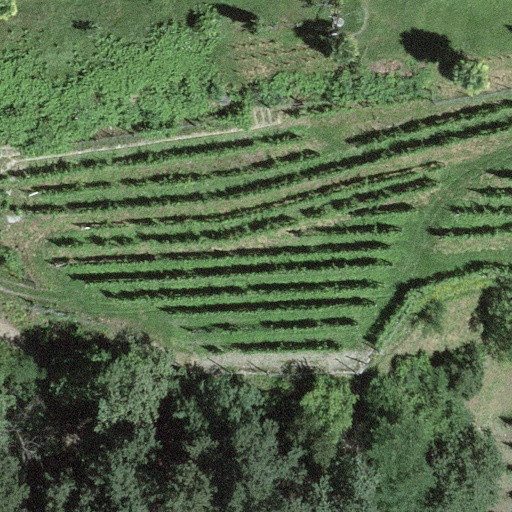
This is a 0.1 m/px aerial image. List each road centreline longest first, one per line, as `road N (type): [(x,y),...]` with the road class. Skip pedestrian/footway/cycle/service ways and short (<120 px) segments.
road 1 (track): [(511,147),(437,204),(374,329),(362,335),(266,343),(172,338),(0,282)]
road 2 (track): [(0,329),(62,386),(103,408),(108,428),(92,440),(0,436)]
